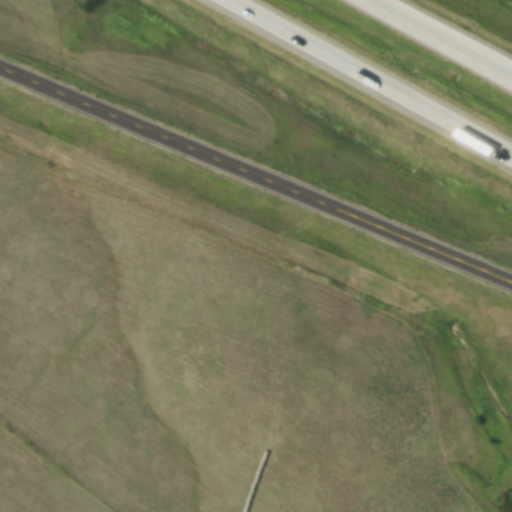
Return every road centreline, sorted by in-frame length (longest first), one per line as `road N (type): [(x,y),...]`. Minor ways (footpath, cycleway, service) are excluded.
road 1 (secondary): [(0,72),(511,287)]
road 2 (motorway): [(226,0),(511,160)]
road 3 (motorway): [(511,86),(354,0)]
